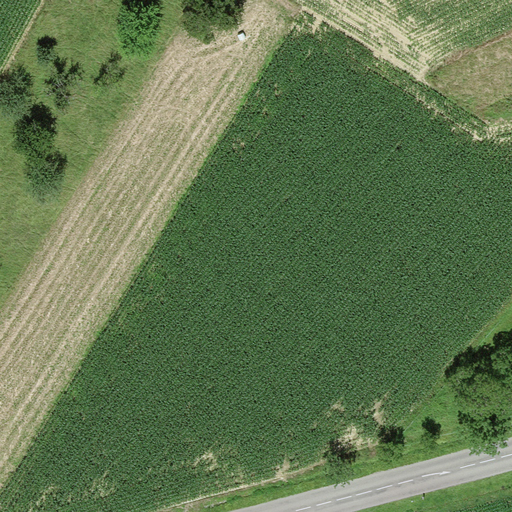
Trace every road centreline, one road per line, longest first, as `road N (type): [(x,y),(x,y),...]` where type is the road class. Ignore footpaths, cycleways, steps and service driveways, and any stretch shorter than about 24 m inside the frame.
road 1 (tertiary): [(511,451),(287,511)]
road 2 (track): [(463,108),(281,0)]
